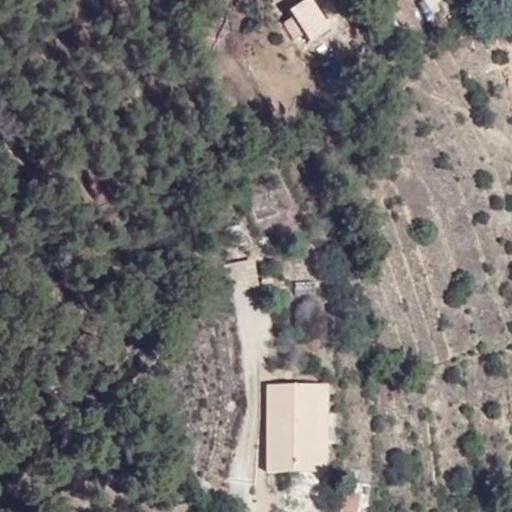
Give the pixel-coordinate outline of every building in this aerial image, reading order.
[(328,25),(311,0),(302,0),(290,8),(309,37),(328,25)] [(229,247),(243,244),(240,224),(225,226),(229,247)] [(222,263),(225,291),(257,287),(253,259),(222,263)] [(312,457),(322,371),(274,366),(265,453),(312,457)] [(326,458),(335,373),(322,371),(312,457),(326,458)]
